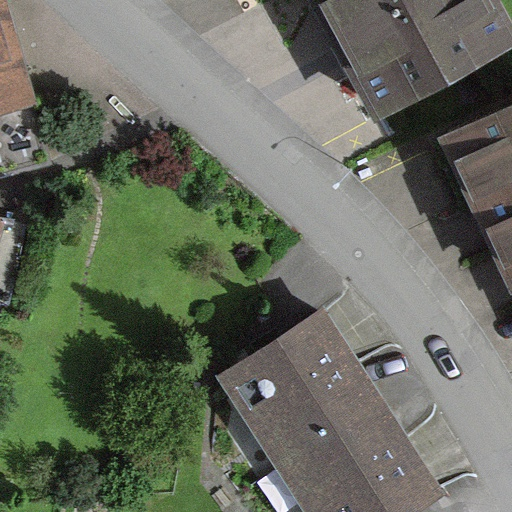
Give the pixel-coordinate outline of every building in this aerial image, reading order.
[(317,0),(377,110),(504,41),(481,0),(317,0)] [(0,18),(0,175),(44,164),(18,76),(22,75),(20,69),(16,70),(0,18)] [(511,104),(444,136),(511,282),(511,104)] [(0,305),(4,306),(22,226),(0,221),(0,305)] [(401,511),(430,494),(314,315),(223,374),(312,511),(401,511)]
